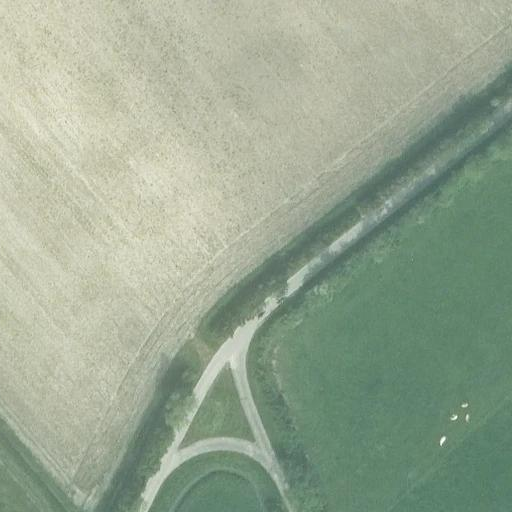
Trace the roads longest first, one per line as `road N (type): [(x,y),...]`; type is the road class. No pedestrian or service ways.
road 1 (unclassified): [(252,325),(511,118)]
road 2 (unclassified): [(159,483),(213,375),(252,325)]
road 3 (unclassified): [(272,459),(241,368),(252,325)]
road 4 (unclassified): [(159,483),(204,448),(229,443),(272,459)]
